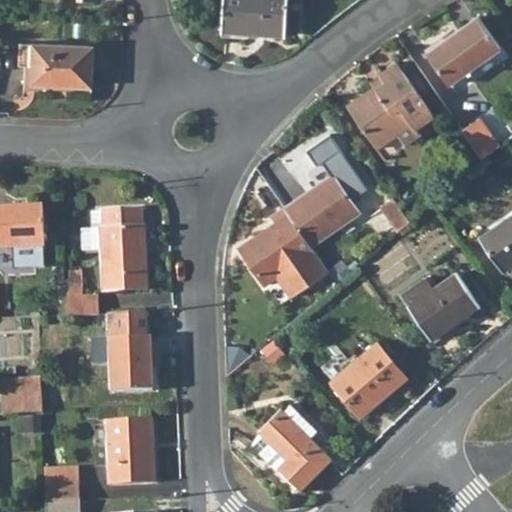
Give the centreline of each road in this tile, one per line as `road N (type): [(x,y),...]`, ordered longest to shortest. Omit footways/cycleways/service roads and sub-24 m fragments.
road 1 (residential): [(207,483),(195,173)]
road 2 (residential): [(238,112),(294,88),(408,0)]
road 3 (residential): [(0,141),(100,144),(147,135)]
road 4 (residential): [(511,351),(416,442)]
